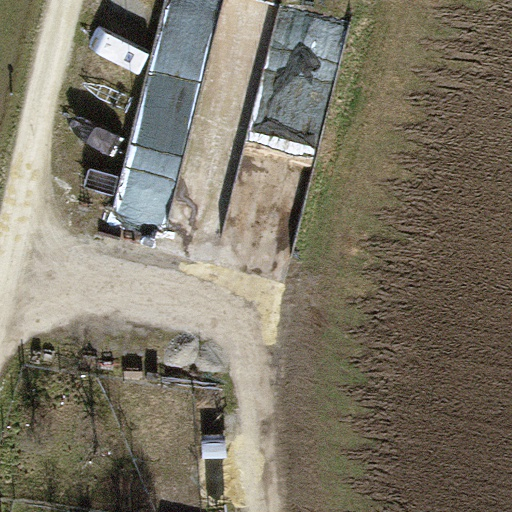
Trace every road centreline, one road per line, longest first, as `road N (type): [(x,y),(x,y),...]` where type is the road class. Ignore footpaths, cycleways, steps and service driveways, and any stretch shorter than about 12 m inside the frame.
road 1 (track): [(14,255),(250,315),(264,511)]
road 2 (track): [(0,315),(77,0)]
